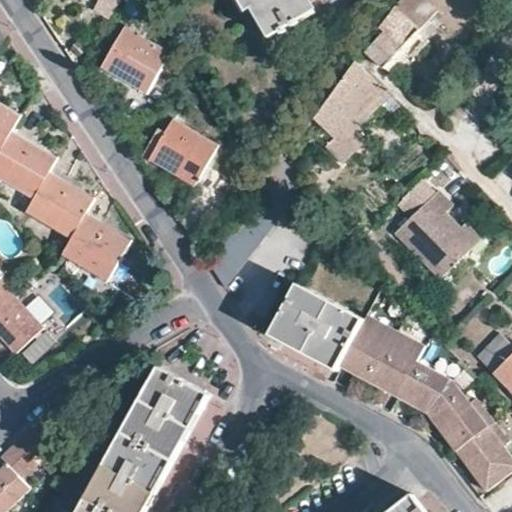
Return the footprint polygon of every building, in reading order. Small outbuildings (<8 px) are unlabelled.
[(248,0),(271,38),(283,30),(286,35),(291,31),(289,27),(295,23),(297,27),(302,24),(300,20),(314,12),(307,0),(248,0)] [(384,30),(365,51),(383,69),(384,67),(433,14),(438,20),(452,5),(446,0),(398,0),(391,9),(380,26),(384,30)] [(126,27),(102,70),(149,96),(173,54),(126,27)] [(400,104),(354,60),(314,118),(334,137),(321,151),(338,168),(368,136),(357,126),(352,121),(375,98),(380,103),(391,114),(400,104)] [(357,126),(380,103),(375,98),(352,121),(357,126)] [(22,115),(0,101),(0,153),(12,132),(22,115)] [(199,181),(219,147),(174,120),(167,132),(162,129),(144,158),(195,188),(178,217),(196,243),(223,198),(199,184),(201,181),(199,181)] [(59,157),(12,132),(0,153),(0,178),(36,199),(51,173),(59,157)] [(277,158),(267,171),(289,191),(301,179),(277,158)] [(267,171),(257,184),(262,193),(209,263),(215,273),(221,282),(225,288),(296,198),(289,191),(267,171)] [(96,198),(51,173),(36,199),(28,213),(74,239),(87,214),(96,198)] [(408,220),(438,192),(426,179),(396,206),(408,220)] [(456,234),(461,229),(446,212),(452,206),(439,192),(396,233),(441,281),(472,251),(456,234)] [(133,239),(87,214),(74,239),(64,256),(110,281),(133,239)] [(466,224),(461,229),(456,234),(472,251),(482,241),(466,224)] [(26,305),(1,278),(0,279),(0,331),(19,352),(46,326),(41,321),(26,305)] [(269,335),(337,371),(340,366),(344,358),(364,320),(297,284),(269,335)] [(54,309),(39,293),(26,305),(41,321),(54,309)] [(397,329),(367,314),(364,320),(344,358),(355,365),(351,372),(369,381),(386,391),(390,384),(402,390),(417,360),(426,345),(397,329)] [(482,358),(511,387),(511,343),(501,331),(493,338),(498,342),(482,358)] [(340,366),(351,372),(355,365),(344,358),(340,366)] [(495,421),(477,397),(471,402),(453,379),(417,360),(402,390),(414,396),(410,403),(428,413),(449,439),(455,434),(464,445),(489,425),(495,421)] [(119,437),(171,466),(192,428),(210,396),(158,367),(119,437)] [(398,397),(402,390),(390,384),(386,391),(398,397)] [(402,390),(398,397),(410,403),(414,396),(402,390)] [(511,472),(511,454),(489,425),(464,445),(458,450),(489,490),(499,482),(501,484),(504,481),(503,479),(511,472)] [(44,457),(54,448),(33,426),(29,431),(23,436),(44,457)] [(464,445),(455,434),(449,439),(458,450),(464,445)] [(36,465),(44,457),(23,436),(19,441),(13,447),(34,467),(36,465)] [(119,437),(86,497),(113,511),(145,511),(155,494),(171,466),(119,437)] [(8,452),(2,458),(9,465),(23,478),(34,467),(13,447),(8,452)] [(36,465),(34,467),(23,478),(9,465),(0,474),(0,511),(4,511),(30,487),(33,490),(47,476),(36,465)] [(425,511),(412,495),(409,497),(389,511),(425,511)] [(113,511),(86,497),(77,511),(113,511)]
